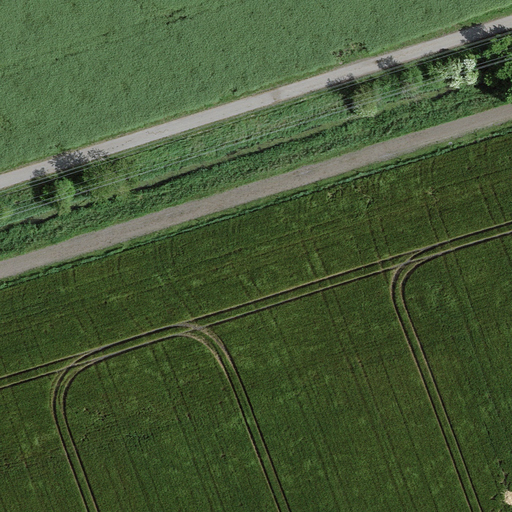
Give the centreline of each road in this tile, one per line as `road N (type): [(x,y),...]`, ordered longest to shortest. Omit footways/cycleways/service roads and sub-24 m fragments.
road 1 (track): [(511,1),(0,166)]
road 2 (track): [(0,284),(511,130)]
